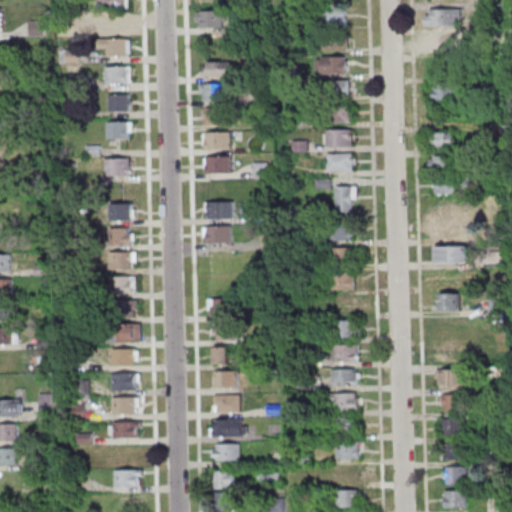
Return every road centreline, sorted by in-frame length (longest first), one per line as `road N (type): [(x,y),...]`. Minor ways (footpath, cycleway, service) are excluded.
road 1 (residential): [(403,511),(388,0)]
road 2 (residential): [(176,511),(161,0)]
